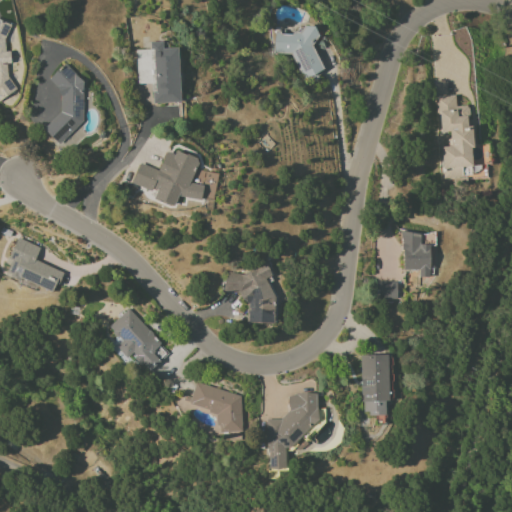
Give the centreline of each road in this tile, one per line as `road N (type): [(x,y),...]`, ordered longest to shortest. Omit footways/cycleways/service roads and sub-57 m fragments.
road 1 (residential): [(511,10),(426,8),(392,46),(356,174),(336,304),(322,334),(296,358),(263,364),(227,355),(117,250),(43,205),(19,178)]
road 2 (tertiary): [(511,316),(447,511)]
